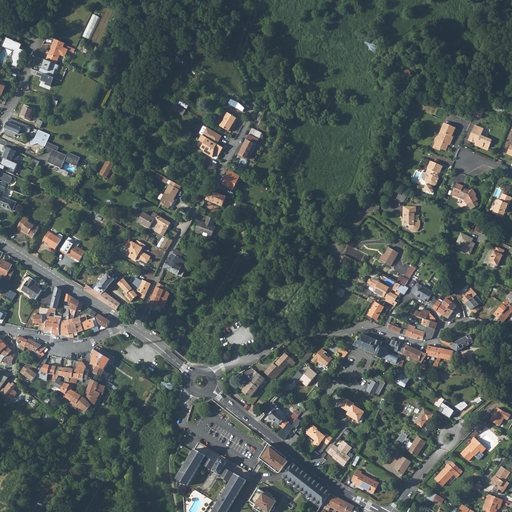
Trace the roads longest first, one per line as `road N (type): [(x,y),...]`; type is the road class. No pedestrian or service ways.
road 1 (residential): [(304,333),(377,190),(401,105),(418,76)]
road 2 (residential): [(253,109),(159,268),(134,329)]
road 3 (residential): [(304,333),(368,326),(425,344),(461,321),(511,337)]
road 4 (tertiary): [(210,389),(380,511)]
road 5 (tertiary): [(121,322),(0,243)]
road 6 (residential): [(0,27),(36,43),(0,127)]
